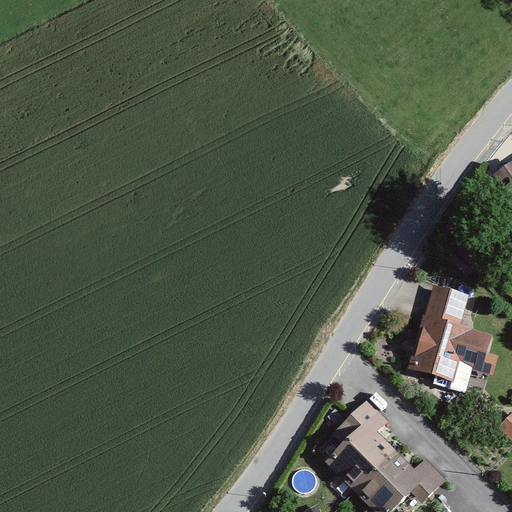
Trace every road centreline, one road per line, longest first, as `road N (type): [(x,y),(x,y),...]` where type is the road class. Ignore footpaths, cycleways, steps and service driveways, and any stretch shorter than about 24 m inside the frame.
road 1 (residential): [(336,352),(511,95)]
road 2 (residential): [(336,352),(499,511)]
road 3 (residential): [(228,511),(336,352)]
